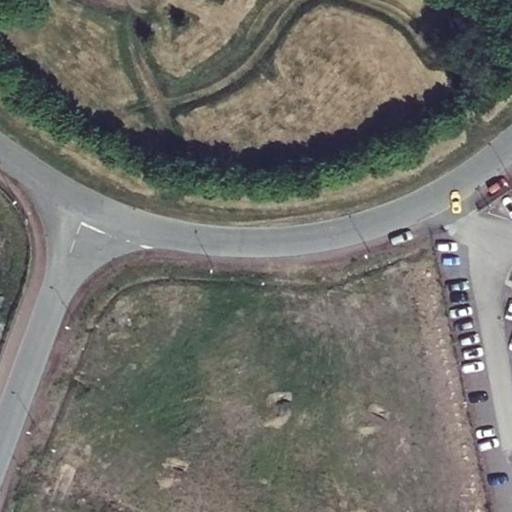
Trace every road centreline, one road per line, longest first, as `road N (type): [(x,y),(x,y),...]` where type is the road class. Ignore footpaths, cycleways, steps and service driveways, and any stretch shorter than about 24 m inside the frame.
road 1 (unclassified): [(87,206),(183,237),(304,238),(394,215),(511,144)]
road 2 (unclassified): [(0,442),(87,206)]
road 3 (unknown): [(484,234),(511,412)]
